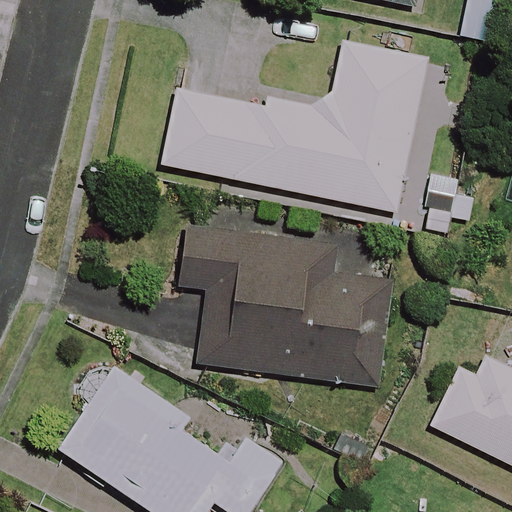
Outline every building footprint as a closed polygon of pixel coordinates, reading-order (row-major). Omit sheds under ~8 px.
[(419,0),(306,0),(306,1),(416,21),(419,0)] [(394,217),(426,56),(335,38),(321,108),(261,96),(258,110),(174,94),(158,171),(394,217)] [(188,373),(383,393),(394,284),(361,281),(364,252),(183,234),(177,291),(196,293),(188,373)] [(511,369),(483,356),(472,379),(453,370),(424,431),(511,473),(511,369)] [(218,511),(252,511),(285,466),(245,438),(235,453),(221,444),(214,454),(183,433),(191,421),(109,364),(51,448),(143,511),(207,511),(211,507),(218,511)]
